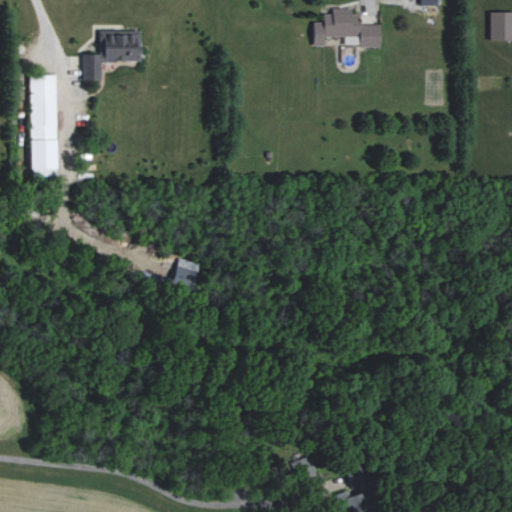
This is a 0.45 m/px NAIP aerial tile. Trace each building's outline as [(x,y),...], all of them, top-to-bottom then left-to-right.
[(380,45),(380,24),(359,24),(359,13),(351,13),(351,8),(331,8),(331,13),(322,13),(322,21),(312,21),(312,45),(324,45),(324,36),(343,36),(343,45),(380,45)] [(511,40),(511,12),(489,11),(488,39),(511,40)] [(82,79),(101,79),(101,61),(140,60),(140,30),(98,31),(98,54),(82,54),(82,79)] [(28,75),(30,176),(56,176),(54,75),(28,75)] [(172,285),(193,288),(197,262),(175,259),(172,285)] [(334,495),(346,491),(347,496),(361,492),(366,511),(322,511),(320,502),(334,498),(334,495)]
